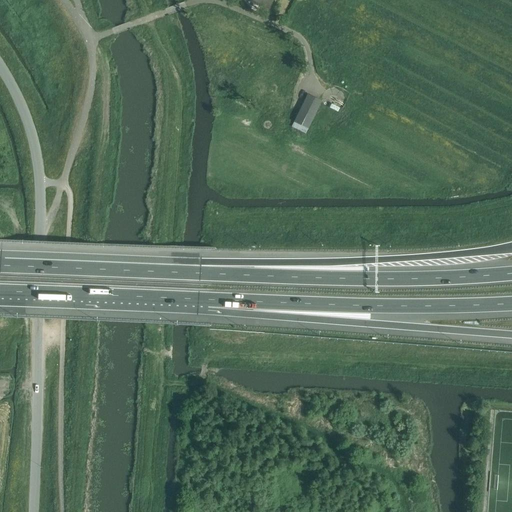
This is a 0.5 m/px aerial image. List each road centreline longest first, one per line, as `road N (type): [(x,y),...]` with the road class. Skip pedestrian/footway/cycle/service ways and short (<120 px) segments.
road 1 (motorway): [(511,247),(200,273)]
road 2 (motorway): [(511,273),(200,273)]
road 3 (motorway): [(206,299),(370,324),(511,334)]
road 4 (motorway): [(206,299),(511,303)]
road 5 (tertiary): [(33,511),(40,229)]
road 6 (unclassified): [(40,229),(52,214),(92,78),(90,41),(79,21)]
road 7 (motorway): [(0,291),(206,299)]
road 8 (motorway): [(200,273),(0,265)]
road 9 (tertiary): [(40,229),(31,132),(0,67)]
